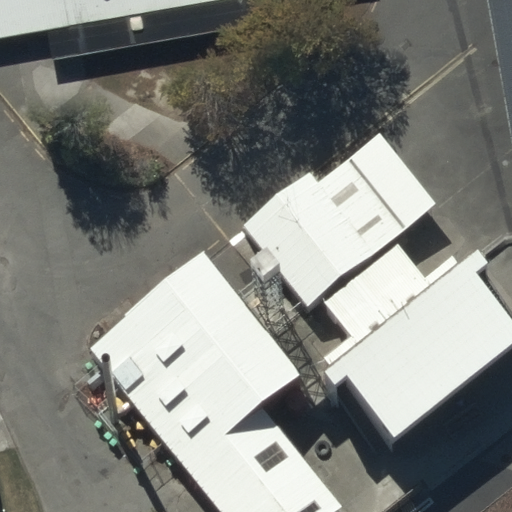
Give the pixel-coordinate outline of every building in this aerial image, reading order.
[(0,0),(0,33),(200,0),(0,0)] [(511,0),(493,0),(511,117),(511,0)] [(305,178),(241,231),(307,311),(430,211),(376,145),(317,193),(305,178)] [(398,246),(314,312),(341,346),(316,365),(331,384),(321,391),(331,404),(344,400),(390,458),(511,361),(511,348),(471,297),(486,285),(468,263),(461,268),(451,256),(424,278),(398,246)] [(306,387),(204,261),(84,357),(209,511),(334,511),(262,423),(306,387)]
